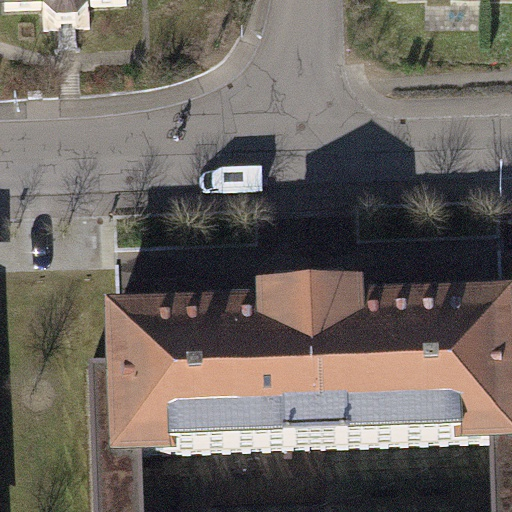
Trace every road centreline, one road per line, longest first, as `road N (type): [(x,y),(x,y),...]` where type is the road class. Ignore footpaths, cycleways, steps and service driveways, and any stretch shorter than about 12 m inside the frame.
road 1 (residential): [(307,144),(0,157)]
road 2 (residential): [(511,139),(307,144)]
road 3 (residential): [(303,0),(307,144)]
